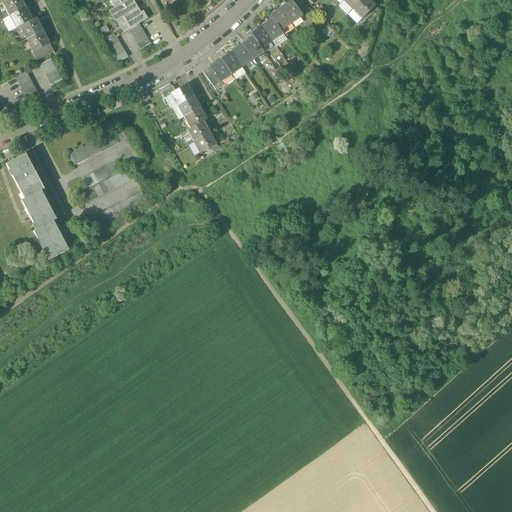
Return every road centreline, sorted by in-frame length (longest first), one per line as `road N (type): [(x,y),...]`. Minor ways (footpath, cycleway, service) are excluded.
road 1 (track): [(0,315),(190,176),(432,511)]
road 2 (residential): [(0,135),(180,57),(247,0)]
